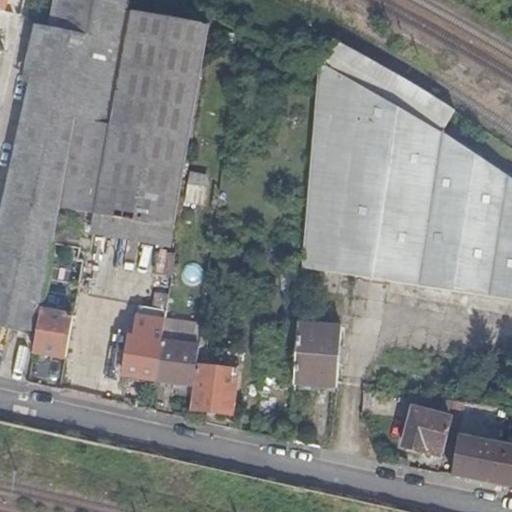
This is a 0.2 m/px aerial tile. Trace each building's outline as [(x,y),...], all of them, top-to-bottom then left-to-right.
[(91,38),(97,0),(48,0),(43,28),(91,38)] [(129,0),(97,0),(91,38),(77,118),(108,124),(128,13),(129,0)] [(92,213),(174,228),(210,25),(128,13),(108,124),(98,183),(92,213)] [(91,38),(43,28),(0,222),(0,325),(38,333),(42,311),(54,246),(61,207),(66,178),(77,118),(91,38)] [(441,143),(443,133),(457,113),(425,92),(389,72),(331,39),(317,66),(320,67),(338,76),(373,96),(387,105),(441,143)] [(511,193),(441,143),(387,105),(373,96),(338,76),(320,67),(303,268),(419,285),(511,299),(511,193)] [(108,124),(77,118),(66,178),(98,183),(108,124)] [(511,180),(443,133),(441,143),(511,193),(511,180)] [(218,173),(189,168),(185,199),(213,203),(218,173)] [(98,183),(66,178),(61,207),(84,212),(92,213),(98,183)] [(77,251),(84,212),(61,207),(54,246),(77,251)] [(128,290),(143,290),(145,263),(129,262),(128,290)] [(168,310),(171,295),(157,293),(154,308),(168,310)] [(158,379),(164,340),(168,310),(154,308),(141,307),(136,336),(132,335),(126,374),(158,379)] [(42,311),(38,333),(35,352),(67,359),(74,317),(42,311)] [(299,324),(295,372),(294,385),(337,388),(342,327),(299,324)] [(197,366),(200,345),(164,340),(158,379),(158,380),(194,385),(197,366)] [(13,369),(24,372),(32,345),(21,342),(13,369)] [(210,347),(200,345),(197,366),(239,371),(242,351),(210,347)] [(239,371),(197,366),(194,385),(191,409),(234,414),(239,371)] [(456,401),(443,399),(440,415),(452,418),(456,401)] [(442,456),(456,460),(460,435),(465,403),(456,401),(452,418),(442,456)] [(452,418),(440,415),(414,409),(409,427),(404,447),(406,447),(405,449),(407,452),(420,455),(423,454),(424,452),(442,456),(452,418)] [(456,460),(454,475),(511,486),(511,445),(471,438),(472,433),(465,432),(465,436),(460,435),(456,460)]
